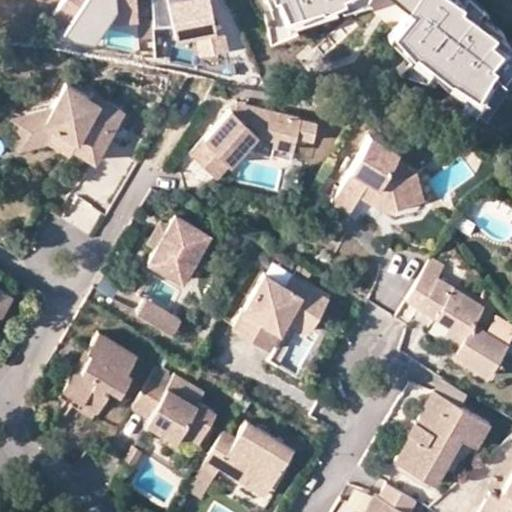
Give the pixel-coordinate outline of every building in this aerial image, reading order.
[(106,22),(118,6),(138,4),(137,0),(64,0),(55,13),(69,22),(65,28),(74,34),(95,38),(106,22)] [(267,0),(270,10),(264,11),(268,37),(295,26),(294,21),(335,7),(334,4),(343,0),(352,0),(353,3),(364,0),(399,0),(410,8),(388,35),(408,55),(397,67),(432,79),(436,75),(454,92),(450,95),(469,115),(511,76),(511,35),(511,34),(507,39),(499,32),(501,29),(481,14),(486,9),(475,0),(267,0)] [(137,20),(138,4),(118,6),(106,22),(137,20)] [(55,109),(28,116),(33,138),(55,134),(58,129),(77,139),(71,148),(94,161),(123,113),(93,95),(89,100),(68,87),(55,109)] [(234,102),(229,108),(241,111),(243,104),(234,102)] [(241,111),(229,108),(188,151),(215,176),(243,144),(252,134),(272,138),(271,144),(292,148),(295,135),(298,118),(298,116),(243,104),(241,111)] [(68,152),(71,148),(77,139),(58,129),(55,134),(33,138),(28,116),(13,119),(21,147),(49,141),(68,152)] [(298,118),(295,135),(311,138),(315,121),(298,118)] [(269,150),(271,144),(272,138),(252,134),(243,144),(269,150)] [(348,210),(357,194),(361,186),(374,193),(370,201),(386,210),(398,206),(396,197),(422,191),(417,171),(394,158),(398,151),(370,134),(331,201),(348,210)] [(357,194),(370,201),(374,193),(361,186),(357,194)] [(424,199),(422,191),(396,197),(398,206),(424,199)] [(174,213),(167,226),(155,245),(146,260),(180,279),(189,264),(193,267),(208,244),(203,241),(208,233),(174,213)] [(148,241),(155,245),(167,226),(160,222),(148,241)] [(436,275),(443,263),(431,255),(410,289),(406,295),(420,303),(436,275)] [(273,259),(265,272),(286,285),(294,272),(273,259)] [(326,296),(292,276),(286,285),(265,272),(231,325),(258,341),(276,310),(284,315),(306,329),(326,296)] [(420,303),(450,321),(466,331),(460,341),(454,352),(488,373),(506,342),(472,321),(484,302),(436,275),(420,303)] [(12,294),(0,286),(0,313),(0,314),(12,294)] [(178,319),(144,298),(136,312),(171,333),(178,319)] [(267,346),(284,315),(276,310),(258,341),(267,346)] [(443,330),(460,341),(466,331),(450,321),(443,330)] [(97,334),(87,351),(91,353),(80,371),(77,369),(63,393),(83,404),(78,411),(93,420),(111,389),(120,395),(131,376),(126,372),(137,355),(97,334)] [(74,368),(77,369),(80,371),(91,353),(87,351),(85,350),(74,368)] [(171,372),(158,364),(133,408),(148,417),(145,422),(177,441),(183,430),(199,440),(216,411),(198,401),(204,391),(174,374),(172,378),(168,376),(171,372)] [(461,406),(470,391),(441,375),(432,390),(461,406)] [(426,406),(418,421),(421,423),(413,436),(409,434),(393,459),(432,482),(443,465),(458,438),(465,442),(474,447),(489,423),(461,406),(432,390),(424,404),(426,406)] [(406,432),(409,434),(413,436),(421,423),(418,421),(414,419),(406,432)] [(202,467),(214,475),(218,468),(239,480),(244,472),(270,487),(292,447),(246,421),(235,439),(223,431),(202,467)] [(450,469),(465,442),(458,438),(443,465),(450,469)] [(135,467),(144,452),(135,447),(127,462),(135,467)] [(200,498),(214,475),(202,467),(188,491),(200,498)] [(265,496),(270,487),(244,472),(239,480),(265,496)] [(511,511),(511,477),(501,495),(493,491),(479,511),(511,511)] [(410,511),(418,500),(388,482),(379,498),(401,511),(410,511)] [(353,511),(359,511),(369,494),(354,487),(344,507),(353,511)] [(376,496),(367,510),(369,511),(401,511),(379,498),(376,496)]
